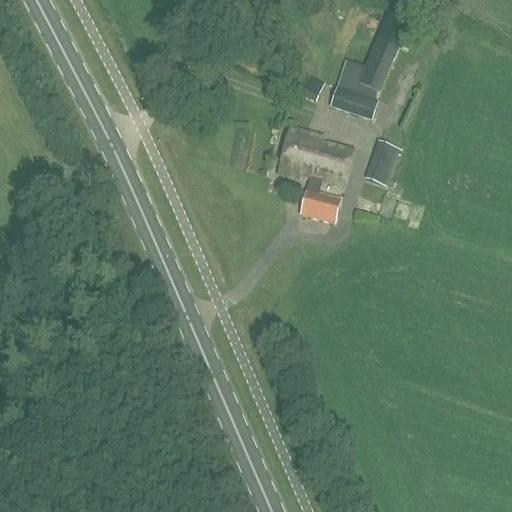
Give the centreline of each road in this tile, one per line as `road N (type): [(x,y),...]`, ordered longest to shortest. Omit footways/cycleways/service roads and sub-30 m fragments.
road 1 (primary): [(271,511),(108,140)]
road 2 (primary): [(108,140),(35,0)]
road 3 (unclassified): [(108,140),(143,119),(202,47)]
